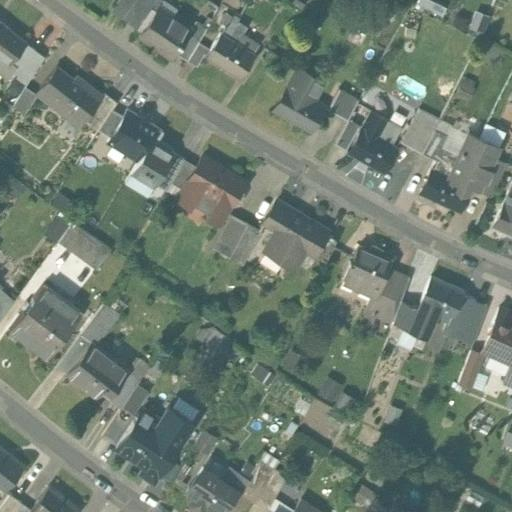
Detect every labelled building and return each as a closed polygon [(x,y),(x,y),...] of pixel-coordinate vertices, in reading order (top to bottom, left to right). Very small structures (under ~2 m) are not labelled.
[(190,28),(158,6),(138,35),(171,56),(174,51),(187,32),(190,28)] [(246,26),(227,13),(221,22),(226,26),(221,33),(235,42),(240,35),(246,26)] [(26,42),(0,22),(0,72),(8,79),(17,68),(10,63),(26,42)] [(199,39),(187,32),(174,51),(187,60),(199,39)] [(221,33),(220,32),(205,54),(240,76),(254,55),(250,52),(256,43),(246,37),(243,37),(240,35),(235,42),(221,33)] [(199,39),(187,60),(196,65),(208,45),(199,39)] [(44,56),(33,49),(22,68),(33,75),(44,56)] [(270,50),(263,61),(273,67),(280,57),(270,50)] [(57,67),(38,91),(49,99),(50,97),(83,123),(103,96),(102,95),(86,83),(83,87),(57,67)] [(324,82),(297,67),(273,110),(311,131),(324,107),(313,101),(324,82)] [(11,101),(20,107),(32,90),(23,84),(11,101)] [(338,88),(327,110),(346,120),(347,119),(358,98),(338,88)] [(103,96),(83,123),(96,133),(99,130),(111,109),(116,102),(104,92),(102,95),(103,96)] [(111,109),(99,130),(111,136),(122,115),(111,109)] [(140,160),(152,139),(158,127),(145,120),(147,115),(141,112),(138,116),(125,109),(111,136),(107,143),(140,160)] [(419,109),(401,142),(420,153),(433,131),(439,120),(419,109)] [(401,129),(372,113),(363,129),(362,128),(349,151),(384,170),(397,147),(393,145),(401,129)] [(346,120),(334,143),(345,149),(358,125),(347,119),(346,120)] [(433,131),(420,153),(437,162),(443,148),(444,149),(448,139),(433,131)] [(469,135),(459,156),(444,149),(443,148),(437,162),(434,169),(432,168),(421,192),(458,209),(469,185),(478,189),(493,157),(497,148),(469,135)] [(152,139),(140,160),(134,172),(156,184),(173,153),(163,148),(164,145),(152,139)] [(173,153),(156,184),(167,189),(170,183),(183,159),(173,153)] [(243,182),(201,157),(195,166),(181,189),(176,198),(190,207),(192,203),(207,211),(205,215),(218,223),(243,182)] [(493,157),(478,189),(491,195),(506,163),(493,157)] [(183,159),(170,183),(181,189),(195,166),(183,159)] [(511,182),(492,225),(511,234),(511,182)] [(325,231),(275,201),(261,224),(274,232),(263,250),(293,268),(304,249),(312,254),(324,234),(325,231)] [(229,216),(213,249),(230,257),(246,224),(229,216)] [(112,250),(76,224),(73,228),(70,226),(59,242),(97,270),(112,250)] [(246,224),(230,257),(242,263),(259,230),(246,224)] [(324,234),(312,254),(324,262),(334,240),(324,234)] [(359,244),(343,279),(385,298),(396,273),(387,269),(392,259),(379,253),(381,248),(371,244),(369,248),(359,244)] [(385,298),(378,314),(393,320),(399,301),(407,278),(396,273),(385,298)] [(462,293),(431,278),(420,302),(454,318),(452,322),(454,323),(462,326),(470,309),(457,303),(462,293)] [(0,285),(0,322),(1,323),(17,301),(0,285)] [(46,285),(12,331),(50,359),(84,314),(46,285)] [(393,320),(388,333),(398,337),(403,327),(401,326),(411,306),(399,301),(393,320)] [(417,309),(411,306),(401,326),(403,327),(418,333),(414,343),(421,346),(435,317),(453,325),(454,323),(452,322),(454,318),(420,302),(417,309)] [(107,303),(75,346),(85,354),(92,344),(97,348),(122,314),(107,303)] [(511,315),(498,309),(487,333),(490,334),(484,348),(511,360),(511,362),(503,383),(511,386),(511,315)] [(233,358),(241,344),(208,325),(200,339),(233,358)] [(97,348),(92,344),(85,354),(69,375),(98,397),(104,389),(113,395),(130,372),(97,348)] [(75,346),(59,368),(69,375),(85,354),(75,346)] [(482,353),(469,349),(457,383),(470,387),(482,353)] [(377,356),(373,382),(379,383),(378,391),(394,392),(398,358),(377,356)] [(157,361),(148,376),(156,381),(165,366),(157,361)] [(133,374),(113,401),(124,409),(125,408),(139,386),(142,381),(133,374)] [(139,386),(125,408),(136,416),(150,394),(139,386)] [(143,413),(120,449),(153,470),(176,434),(143,413)] [(209,451),(215,434),(204,430),(198,447),(209,451)] [(0,448),(0,486),(6,491),(25,467),(0,448)] [(240,494),(239,495),(255,506),(274,472),(275,471),(261,462),(247,482),(240,494)] [(224,483),(204,470),(187,496),(194,501),(191,507),(191,509),(195,511),(205,511),(207,509),(211,511),(224,511),(237,492),(240,494),(247,482),(231,471),(224,483)] [(274,472),(255,506),(266,511),(268,511),(286,479),(274,472)] [(32,509),(29,511),(79,511),(81,510),(50,486),(32,509)] [(11,493),(0,507),(0,511),(14,511),(22,502),(11,493)] [(22,502),(14,511),(29,511),(32,509),(22,502)] [(295,511),(316,511),(302,503),(295,511)]
